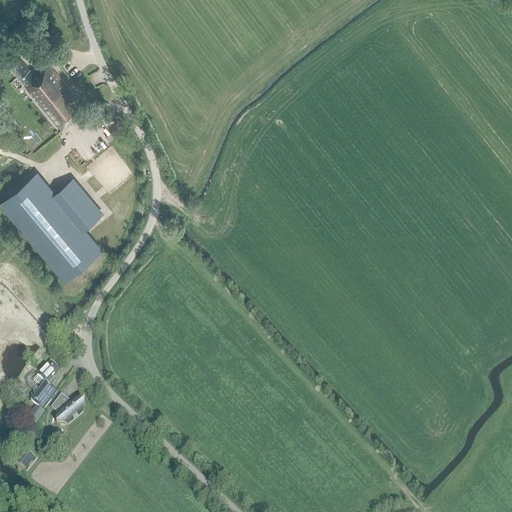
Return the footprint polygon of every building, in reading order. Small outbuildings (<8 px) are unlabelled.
[(78,115),(84,109),(47,64),(33,76),(19,60),(9,68),(26,88),(25,89),(61,131),(79,116),(78,115)] [(103,133),(110,141),(119,133),(112,125),(103,133)] [(3,206),(63,278),(98,248),(81,227),(99,211),(75,182),(56,198),(39,177),(3,206)] [(35,373),(38,376),(34,381),(41,388),(30,402),(42,410),(57,391),(48,384),(54,377),(52,375),(57,368),(51,362),(42,371),(40,369),(35,373)] [(57,424),(67,425),(83,412),(84,401),(73,400),(70,403),(67,401),(67,400),(61,395),(51,408),(57,414),(57,424)] [(28,418),(37,424),(44,413),(36,407),(28,418)] [(25,450),(15,462),(25,470),(35,458),(25,450)]
